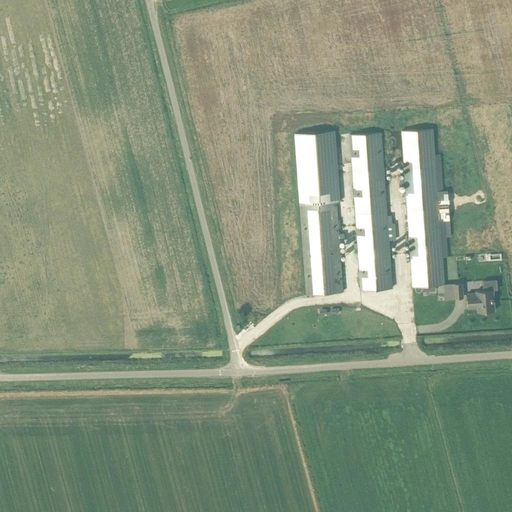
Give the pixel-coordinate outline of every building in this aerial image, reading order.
[(435,154),(433,128),(402,130),(412,276),(412,286),(423,285),(436,284),(444,284),(443,282),(443,280),(443,274),(442,257),(447,256),(445,220),(450,220),(448,190),(443,190),(440,154),(435,154)] [(334,131),(294,134),(306,294),(342,291),(336,201),(340,201),(334,131)] [(392,287),(380,132),(349,134),(360,290),(392,287)] [(476,293),(466,294),(467,298),(467,308),(477,307),(478,312),(494,310),(493,300),(492,290),(497,289),(496,280),(483,281),(483,290),(476,290),(476,293)] [(462,283),(444,284),(444,289),(445,298),(455,298),(463,298),(462,283)] [(436,284),(423,285),(423,293),(436,292),(436,284)]
